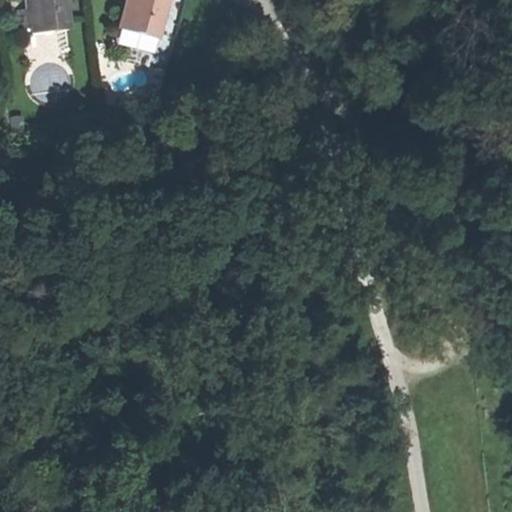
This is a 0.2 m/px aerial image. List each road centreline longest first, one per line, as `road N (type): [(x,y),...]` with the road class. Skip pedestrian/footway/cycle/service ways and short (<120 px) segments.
road 1 (track): [(437,511),(417,374),(317,77),(259,2)]
road 2 (track): [(0,187),(137,142),(259,2)]
